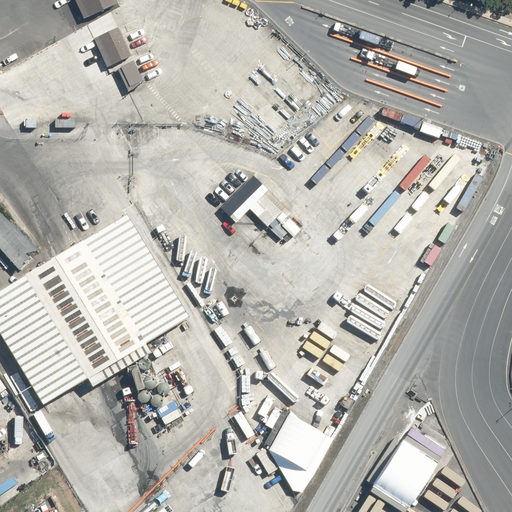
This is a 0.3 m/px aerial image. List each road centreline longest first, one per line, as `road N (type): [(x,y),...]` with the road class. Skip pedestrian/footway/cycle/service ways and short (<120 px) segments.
road 1 (unknown): [(0,330),(55,419),(89,452),(175,455),(204,424),(202,385),(156,288),(80,175),(44,157)]
road 2 (unknown): [(141,142),(284,163),(373,251),(331,321),(292,336),(275,325)]
road 3 (unknown): [(10,80),(52,49),(139,7),(176,15),(192,60),(184,93),(125,100)]
road 4 (unknown): [(275,325),(141,142)]
